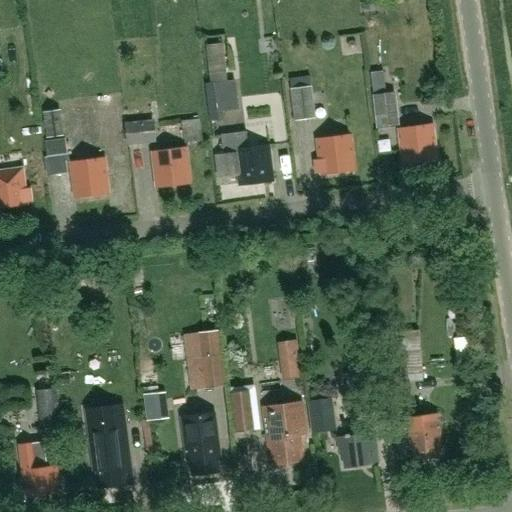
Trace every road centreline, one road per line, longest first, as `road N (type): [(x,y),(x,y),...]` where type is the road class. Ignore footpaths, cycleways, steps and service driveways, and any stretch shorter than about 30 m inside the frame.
road 1 (unclassified): [(0,248),(493,187)]
road 2 (unclassified): [(493,187),(467,0)]
road 3 (unclassified): [(511,314),(493,187)]
